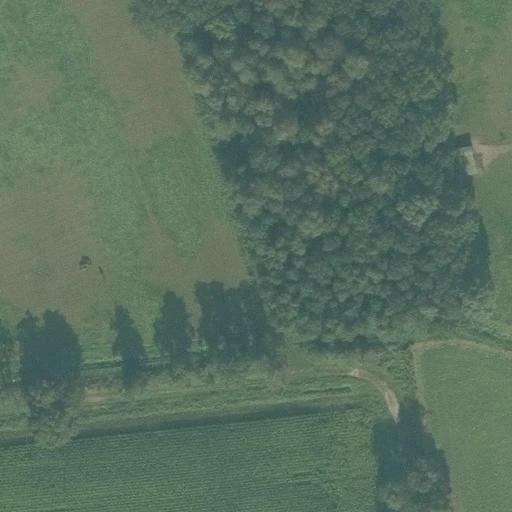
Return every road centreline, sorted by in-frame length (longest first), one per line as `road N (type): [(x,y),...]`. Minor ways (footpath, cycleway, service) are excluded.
road 1 (track): [(296,379),(0,409)]
road 2 (track): [(406,511),(377,377),(296,379)]
